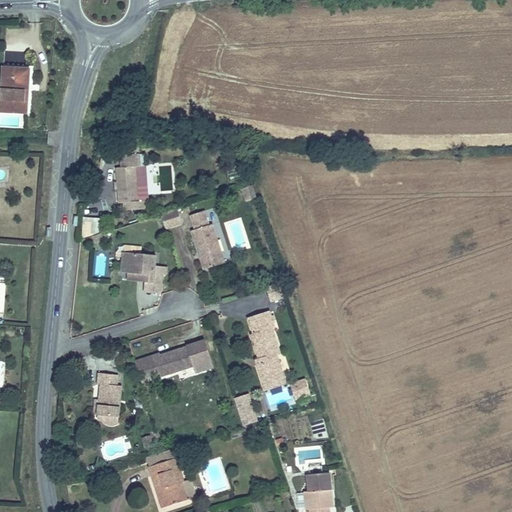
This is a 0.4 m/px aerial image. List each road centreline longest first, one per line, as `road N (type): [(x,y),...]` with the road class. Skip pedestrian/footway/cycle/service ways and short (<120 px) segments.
road 1 (tertiary): [(50,345),(69,139),(87,63)]
road 2 (tertiary): [(51,511),(42,453),(50,345)]
road 3 (residential): [(50,345),(184,306)]
